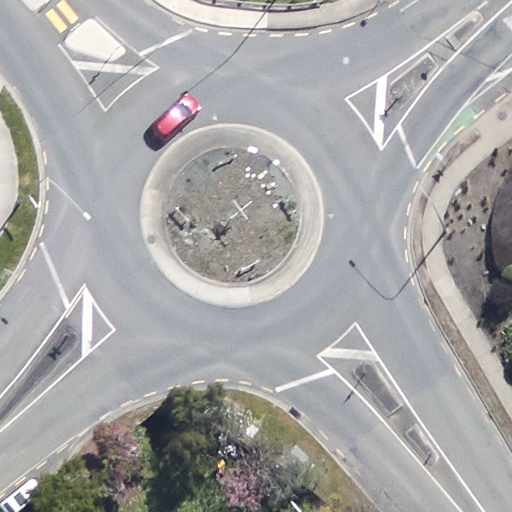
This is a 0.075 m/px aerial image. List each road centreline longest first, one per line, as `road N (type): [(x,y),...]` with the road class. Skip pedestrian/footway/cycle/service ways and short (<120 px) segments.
road 1 (tertiary): [(318,325),(474,511)]
road 2 (tertiary): [(344,129),(365,168),(374,211),(368,254),(349,293),(318,325)]
road 3 (tertiary): [(126,299),(97,233),(97,196),(125,129),(152,104)]
road 4 (tertiary): [(152,104),(183,86),(253,77),(288,86),(344,129)]
road 5 (tertiary): [(318,325),(280,345),(196,347),(157,328),(126,299)]
road 6 (tertiary): [(505,0),(344,129)]
road 7 (unclassified): [(126,299),(0,416)]
road 8 (tertiary): [(152,104),(47,0)]
